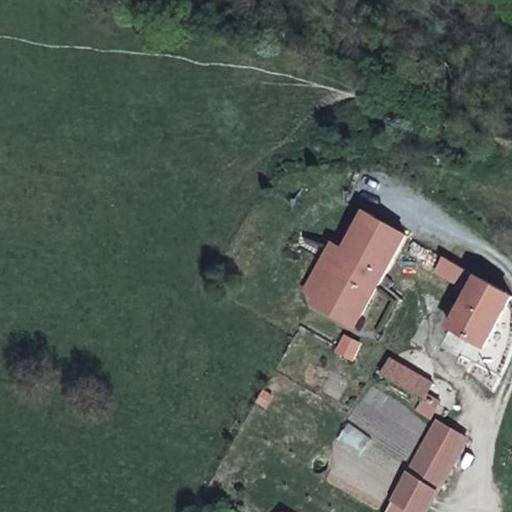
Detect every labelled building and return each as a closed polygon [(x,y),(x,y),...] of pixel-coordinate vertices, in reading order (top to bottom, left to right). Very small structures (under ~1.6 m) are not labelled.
[(407,261),(439,279),(454,254),(376,208),(308,326),(370,361),(379,342),(362,333),(407,261)] [(454,254),(439,279),(441,280),(445,272),(461,281),(472,264),(454,254)] [(511,287),(491,276),(462,327),(478,337),(465,359),(480,370),(511,316),(511,287)] [(400,355),(389,372),(458,411),(469,392),(400,355)] [(474,434),(452,422),(407,500),(426,511),(433,511),(471,447),(474,440),(474,434)]
